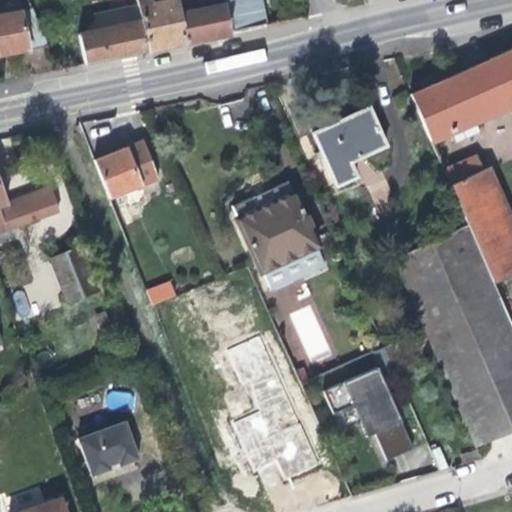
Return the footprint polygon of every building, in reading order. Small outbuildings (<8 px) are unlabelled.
[(141,20),(146,49),(168,45),(184,42),(174,0),(154,0),(152,0),(151,0),(136,0),(139,16),(141,20)] [(174,0),(184,42),(211,36),(228,32),(221,0),(174,0)] [(221,0),(228,32),(247,28),(260,26),(255,0),(221,0)] [(0,55),(17,52),(44,46),(30,8),(0,13),(0,55)] [(76,33),(82,63),(112,57),(146,49),(141,20),(131,22),(122,23),(76,33)] [(511,46),(462,69),(407,93),(429,140),(472,121),(474,125),(483,122),(482,116),(511,102),(511,46)] [(385,145),(367,106),(337,120),(311,132),(334,185),(355,176),(349,161),(385,145)] [(117,152),(92,162),(107,200),(121,194),(140,186),(155,180),(140,143),(117,152)] [(450,189),(478,250),(491,281),(511,271),(511,242),(472,153),(441,167),(450,189)] [(369,181),(372,203),(388,201),(385,178),(369,181)] [(270,290),(323,267),(311,241),(313,241),(288,182),(260,194),(231,206),(259,272),(262,270),(270,290)] [(147,200),(140,186),(121,194),(127,207),(147,200)] [(0,232),(54,211),(46,187),(3,203),(0,195),(0,232)] [(376,223),(402,283),(478,250),(450,189),(376,223)] [(421,328),(497,293),(491,281),(478,250),(402,283),(421,328)] [(67,305),(94,296),(77,251),(50,261),(67,305)] [(145,289),(151,305),(176,296),(170,280),(145,289)] [(381,346),(431,464),(511,430),(511,326),(497,293),(421,328),(381,346)] [(101,333),(96,319),(88,323),(93,336),(101,333)] [(409,449),(374,366),(321,390),(331,413),(350,405),(358,402),(372,434),(383,460),(409,449)] [(290,399),(234,420),(260,489),(316,469),(290,399)] [(358,402),(350,405),(358,423),(364,437),(372,434),(358,402)] [(136,462),(122,423),(74,439),(88,479),(109,472),(107,467),(112,466),(115,464),(118,468),(136,462)] [(61,511),(55,495),(10,511),(61,511)]
